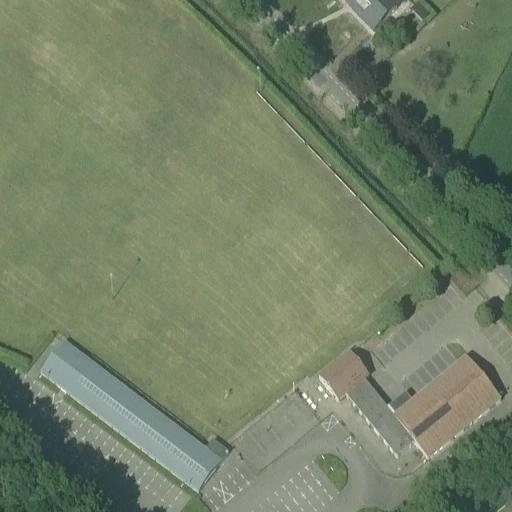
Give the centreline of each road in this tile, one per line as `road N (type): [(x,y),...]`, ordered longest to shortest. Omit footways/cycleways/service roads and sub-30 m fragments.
road 1 (unclassified): [(511,277),(239,0)]
road 2 (unclassified): [(0,395),(157,511)]
